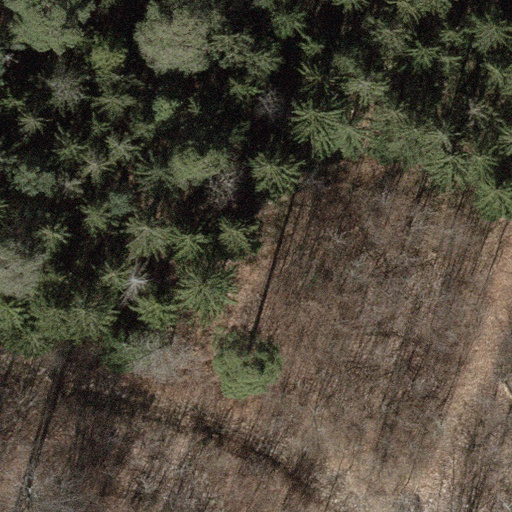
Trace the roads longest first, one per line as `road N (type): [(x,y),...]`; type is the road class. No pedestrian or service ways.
road 1 (track): [(361,511),(328,474),(261,429),(0,367)]
road 2 (track): [(423,511),(511,285)]
